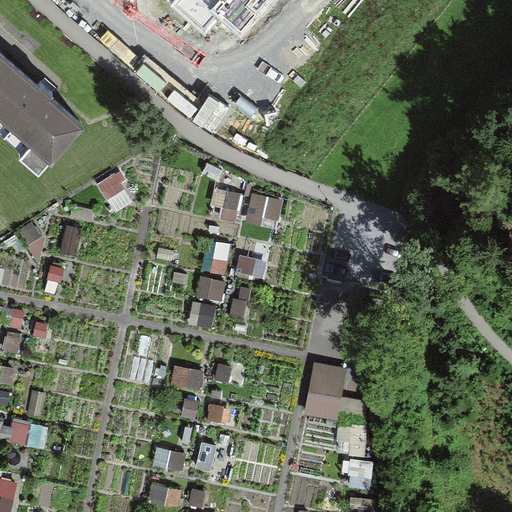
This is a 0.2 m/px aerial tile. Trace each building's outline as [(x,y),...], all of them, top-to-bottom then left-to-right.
[(179,0),(174,7),(204,33),(218,17),(213,12),(223,0),(179,0)] [(273,0),(223,0),(213,12),(218,17),(241,37),(273,0)] [(80,128),(0,57),(0,132),(25,154),(22,158),(38,172),(49,159),(51,161),(80,128)] [(104,179),(120,204),(136,194),(120,169),(104,179)] [(310,410),(342,414),(348,373),(315,369),(310,410)] [(158,481),(155,498),(182,503),(185,487),(158,481)]
